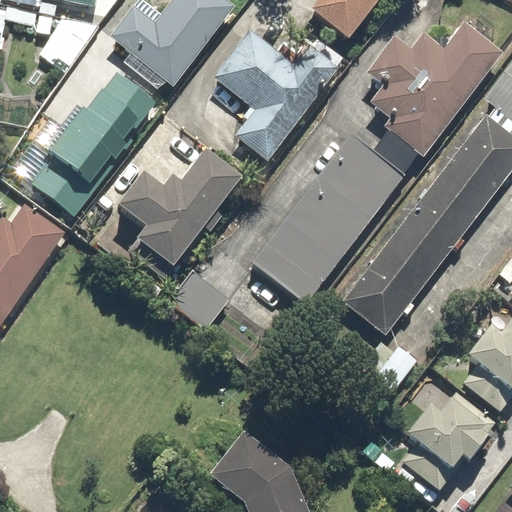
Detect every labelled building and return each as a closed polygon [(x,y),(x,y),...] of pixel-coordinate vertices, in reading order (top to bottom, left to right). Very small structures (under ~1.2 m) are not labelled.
[(50,0),(92,9),(94,0),(50,0)] [(188,65),(225,15),(205,0),(171,0),(146,34),(122,16),(100,45),(166,95),(189,66),(188,65)] [(317,0),(299,25),(337,51),(372,0),(317,0)] [(454,33),(433,60),(411,44),(400,60),(383,48),(356,84),(372,96),(360,112),(380,127),(361,152),(344,140),(244,271),(260,283),(298,313),(492,63),(454,33)] [(208,89),(248,119),(231,142),(263,165),(328,77),(296,53),(283,72),(243,42),(208,89)] [(511,63),(480,104),(511,128),(511,63)] [(56,158),(37,182),(71,207),(152,102),(116,74),(86,113),(81,109),(49,152),(56,158)] [(379,342),(511,164),(511,150),(477,124),(337,311),(379,342)] [(125,247),(160,275),(228,190),(192,162),(158,206),(130,186),(109,215),(135,234),(125,247)] [(0,232),(0,325),(60,240),(16,210),(0,232)] [(231,304),(199,277),(176,304),(209,331),(231,304)] [(511,282),(503,293),(511,300),(511,282)] [(458,365),(502,399),(511,386),(511,322),(509,320),(488,346),(479,339),(458,365)] [(407,454),(441,481),(486,425),(451,397),(430,424),(419,416),(397,445),(408,453),(407,454)] [(202,487),(236,509),(236,511),(296,511),(285,472),(234,439),(202,487)]
